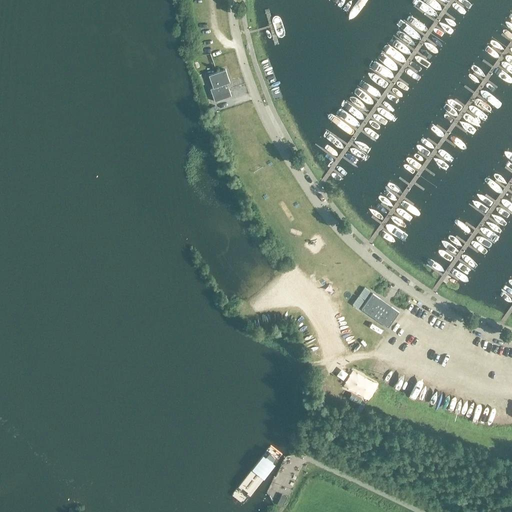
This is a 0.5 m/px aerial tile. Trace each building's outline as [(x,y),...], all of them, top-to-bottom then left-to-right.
[(260,61),(262,67),(271,64),(269,58),(260,61)] [(263,69),(267,83),(276,79),(272,66),(263,69)] [(210,89),(213,99),(214,102),(231,96),(227,83),(230,82),(225,69),(208,75),(213,88),(210,89)] [(359,296),(364,300),(370,292),(370,291),(364,288),(359,296)] [(373,294),(362,309),(388,328),(399,312),(373,294)] [(352,304),(354,306),(358,309),(364,301),(358,296),(352,304)] [(402,310),(413,318),(415,314),(413,312),(417,307),(409,301),(402,310)] [(282,506),(286,496),(278,493),(274,503),(282,506)]
